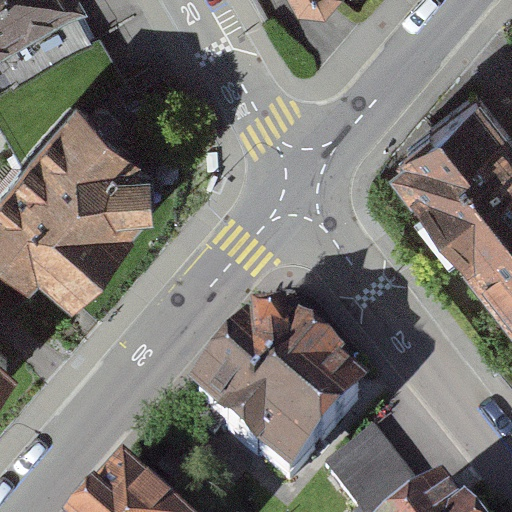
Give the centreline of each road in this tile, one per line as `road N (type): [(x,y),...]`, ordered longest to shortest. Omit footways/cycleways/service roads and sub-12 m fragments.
road 1 (tertiary): [(301,180),(17,511)]
road 2 (residential): [(511,472),(347,259),(301,180)]
road 3 (tertiary): [(462,0),(301,180)]
road 4 (residential): [(301,180),(186,0)]
